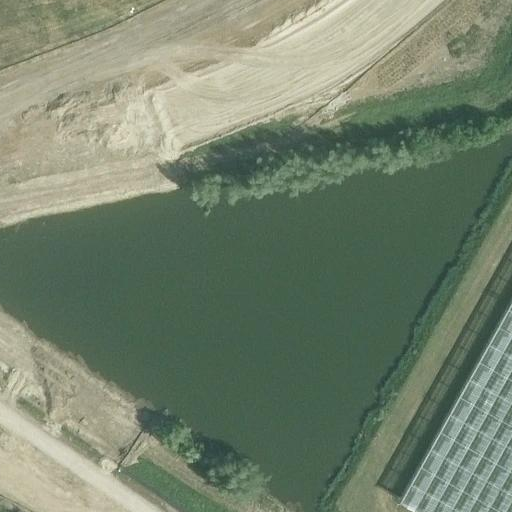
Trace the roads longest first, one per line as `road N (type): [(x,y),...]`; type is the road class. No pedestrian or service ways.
road 1 (unknown): [(442,0),(329,77),(255,109),(0,178)]
road 2 (unclassified): [(378,0),(283,63),(95,154),(29,223),(0,271)]
road 3 (unclassified): [(132,511),(0,443)]
